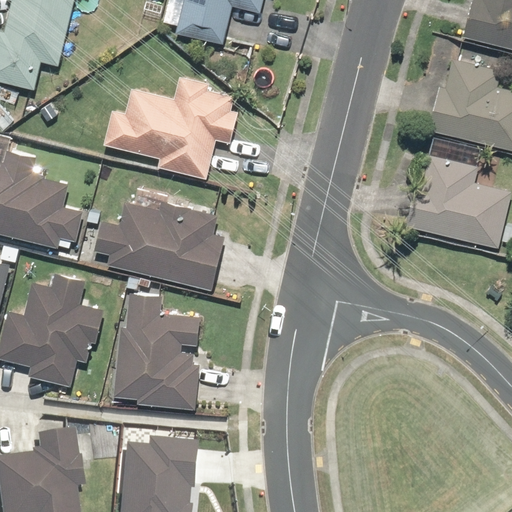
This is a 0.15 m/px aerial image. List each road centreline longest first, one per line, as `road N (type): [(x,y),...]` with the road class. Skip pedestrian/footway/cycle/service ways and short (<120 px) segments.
road 1 (residential): [(301,294),(383,0)]
road 2 (residential): [(301,294),(405,314),(456,334),(511,389)]
road 3 (residential): [(296,511),(288,372),(301,294)]
